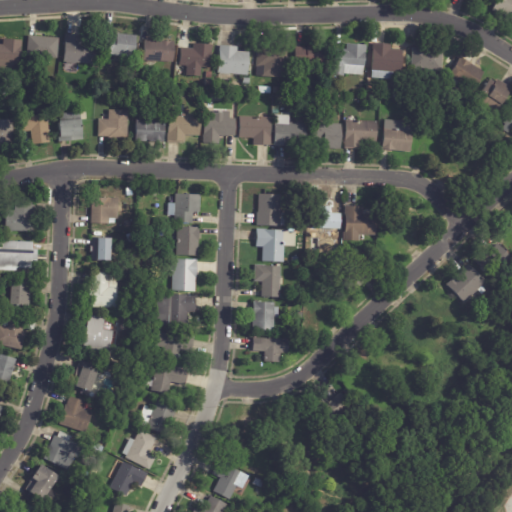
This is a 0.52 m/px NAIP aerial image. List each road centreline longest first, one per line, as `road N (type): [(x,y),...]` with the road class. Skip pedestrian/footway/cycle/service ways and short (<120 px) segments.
road 1 (residential): [(511,55),(429,15),(187,14),(100,3),(0,8)]
road 2 (residential): [(462,224),(428,188),(404,178),(67,170),(0,181)]
road 3 (residential): [(216,388),(291,385),(511,185)]
road 4 (residential): [(233,174),(216,388),(162,511)]
road 5 (residential): [(67,170),(58,317),(25,431),(0,469)]
